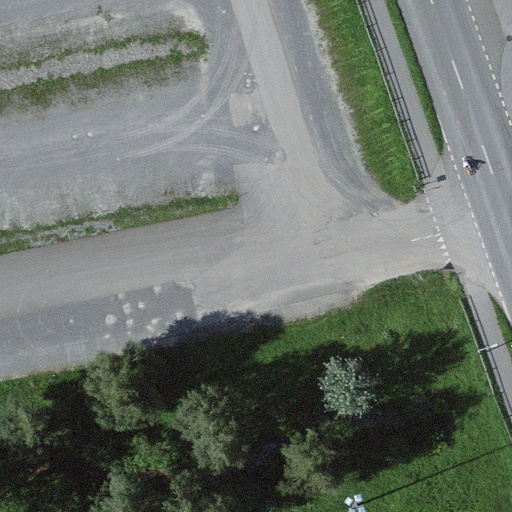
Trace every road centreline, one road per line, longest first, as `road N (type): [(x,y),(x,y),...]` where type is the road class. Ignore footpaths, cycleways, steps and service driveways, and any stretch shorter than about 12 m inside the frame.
road 1 (track): [(0,339),(454,239),(508,220)]
road 2 (primary): [(430,0),(511,229)]
